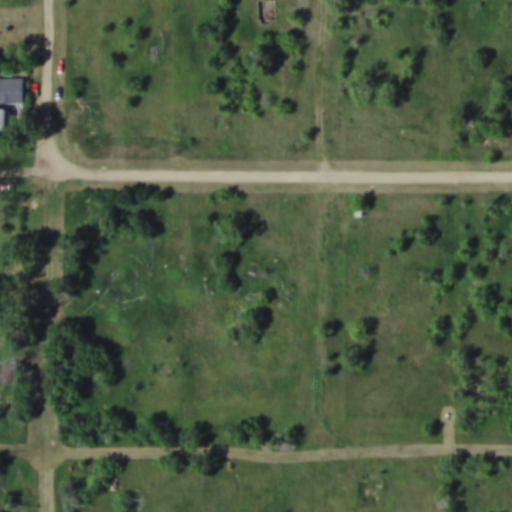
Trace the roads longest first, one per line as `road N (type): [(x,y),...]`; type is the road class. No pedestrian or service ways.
road 1 (track): [(511,444),(53,448)]
road 2 (residential): [(57,166),(511,171)]
road 3 (track): [(53,448),(57,166)]
road 4 (track): [(329,447),(328,172)]
road 5 (residential): [(328,172),(329,0)]
road 6 (residential): [(57,166),(55,0)]
